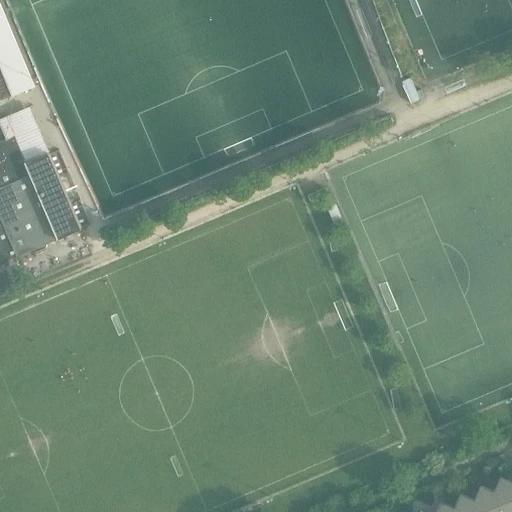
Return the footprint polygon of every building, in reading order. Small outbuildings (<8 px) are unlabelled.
[(0,101),(13,97),(0,66),(0,101)] [(0,269),(9,265),(8,262),(81,230),(49,153),(25,163),(14,137),(0,142),(0,269)] [(511,511),(511,481),(501,477),(496,492),(504,511),(511,511)] [(504,511),(496,492),(482,486),(476,501),(480,511),(504,511)] [(480,511),(476,501),(461,495),(455,508),(457,511),(480,511)] [(457,511),(455,508),(442,503),(437,511),(457,511)]
